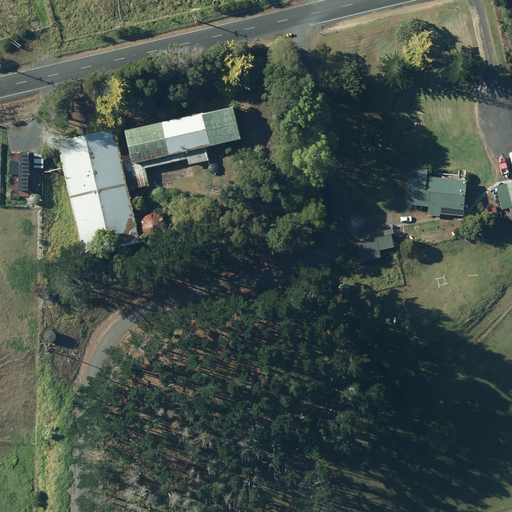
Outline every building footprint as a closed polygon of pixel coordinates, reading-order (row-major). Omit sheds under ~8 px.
[(125,129),(132,162),(137,187),(150,184),(147,167),(187,159),(189,165),(210,161),(207,147),(239,140),(233,107),(125,129)] [(138,246),(114,128),(57,140),(81,258),(138,246)] [(425,169),(407,168),(406,206),(426,207),(425,217),(438,217),(438,208),(451,208),(451,213),(462,214),(464,174),(438,173),(438,178),(424,178),(425,169)] [(141,223),(141,224),(141,226),(141,227),(141,228),(142,229),(142,230),(143,231),(143,232),(144,233),(145,234),(146,235),(147,236),(148,236),(149,237),(150,237),(151,237),(152,237),(154,237),(155,237),(156,237),(157,237),(158,236),(159,236),(160,235),(161,235),(162,234),(162,233),(163,233),(164,232),(164,231),(165,230),(165,229),(165,228),(166,227),(166,226),(166,225),(166,224),(166,222),(165,221),(165,220),(165,219),(164,218),(163,217),(162,216),(161,215),(160,214),(159,214),(158,213),(157,213),(156,213),(155,213),(154,212),(153,212),(152,212),(151,213),(150,213),(149,213),(148,214),(147,214),(146,215),(145,215),(144,216),(144,217),(143,218),(142,219),(142,220),(142,221),(141,222),(141,223)] [(456,433),(440,418),(422,436),(438,451),(456,433)]
